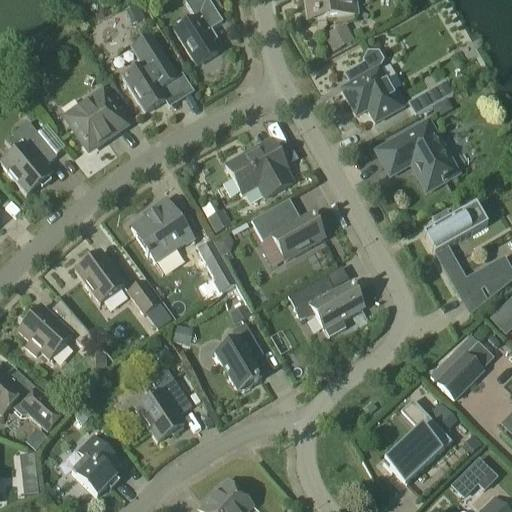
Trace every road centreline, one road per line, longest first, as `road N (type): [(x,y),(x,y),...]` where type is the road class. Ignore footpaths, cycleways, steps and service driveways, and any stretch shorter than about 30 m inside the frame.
road 1 (residential): [(309,427),(337,392),(397,346),(405,311),(288,96)]
road 2 (residential): [(0,289),(130,178),(288,96)]
road 3 (residential): [(309,427),(218,451),(144,511)]
